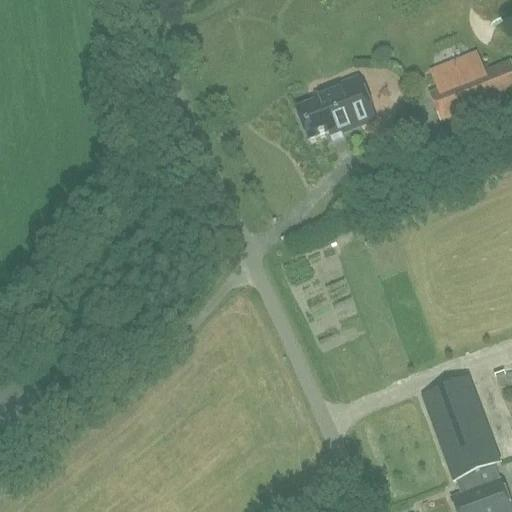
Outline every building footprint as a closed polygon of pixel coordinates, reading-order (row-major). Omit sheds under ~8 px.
[(511,62),(511,61),(448,87),(460,119),(451,123),(455,133),(474,125),(469,115),(511,97),(511,62)] [(317,103),(296,112),(308,142),(329,133),(331,139),(376,121),(359,80),(315,98),(317,103)] [(511,285),(376,331),(389,370),(511,328),(511,285)] [(0,467),(63,419),(22,371),(0,388),(0,467)] [(449,502),(453,511),(511,511),(461,383),(420,399),(453,485),(456,484),(461,497),(449,502)]
